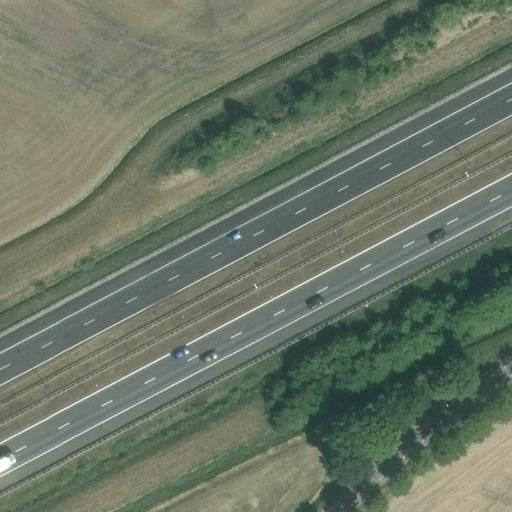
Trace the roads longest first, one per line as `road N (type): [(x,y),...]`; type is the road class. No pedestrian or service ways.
road 1 (motorway): [(511,103),(0,382)]
road 2 (motorway): [(0,470),(511,194)]
road 3 (tertiary): [(336,511),(462,401),(511,368)]
